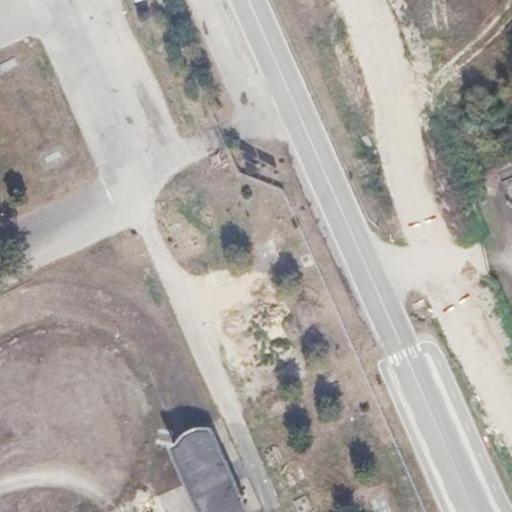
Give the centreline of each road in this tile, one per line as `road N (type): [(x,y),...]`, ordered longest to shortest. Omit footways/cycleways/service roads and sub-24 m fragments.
road 1 (unclassified): [(475,511),(250,0)]
road 2 (unknown): [(133,194),(293,97)]
